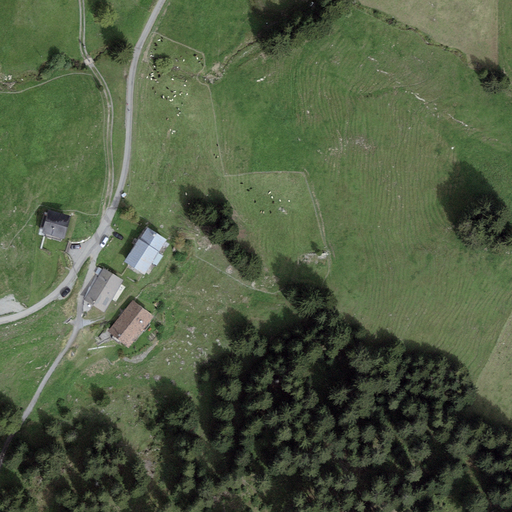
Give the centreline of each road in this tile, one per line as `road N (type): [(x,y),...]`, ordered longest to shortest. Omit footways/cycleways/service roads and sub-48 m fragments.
road 1 (track): [(92,244),(76,331),(0,458)]
road 2 (track): [(82,0),(82,40),(105,95),(105,223)]
